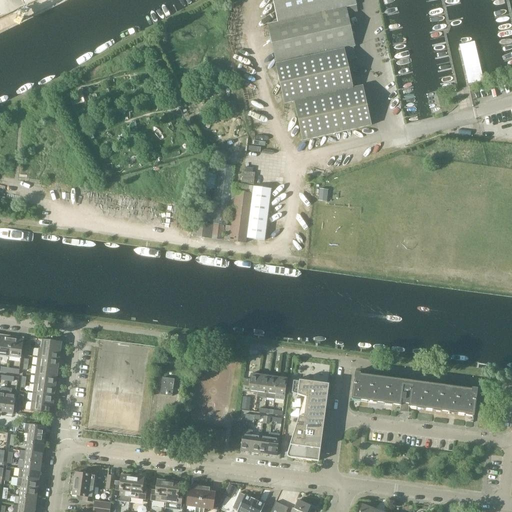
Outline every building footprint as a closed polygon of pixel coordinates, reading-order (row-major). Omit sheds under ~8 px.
[(276,64),(277,64),(286,103),(296,100),(304,140),(373,124),(364,85),(354,88),(345,48),(355,46),(348,14),(358,12),(355,0),(272,0),(277,22),(267,24),(276,64)] [(232,192),(235,167),(218,164),(200,172),(191,237),(199,237),(223,240),(224,226),(226,226),(225,241),(246,243),(246,238),(264,240),(271,189),(253,187),(252,194),(232,192)] [(320,189),(319,201),(326,202),(328,190),(320,189)] [(2,357),(8,357),(11,337),(5,336),(4,338),(0,336),(0,360),(1,361),(2,357)] [(16,338),(11,337),(8,357),(20,359),(23,340),(16,339),(16,338)] [(42,339),(40,348),(60,351),(61,341),(42,339)] [(60,351),(40,348),(39,348),(37,357),(59,360),(60,351)] [(37,357),(36,366),(58,369),(59,360),(37,357)] [(57,378),(58,369),(36,366),(35,375),(57,378)] [(249,392),(258,393),(260,375),(251,374),(250,380),(244,379),(242,391),(249,392)] [(400,411),(408,412),(409,407),(474,416),(477,390),(355,374),(352,400),(401,406),(400,411)] [(35,375),(34,384),(55,387),(57,378),(35,375)] [(257,397),(266,398),(269,376),(260,375),(258,393),(257,397)] [(266,398),(275,399),(278,378),(269,376),(266,398)] [(172,397),(175,379),(162,378),(160,395),(172,397)] [(287,379),(278,378),(275,399),(284,401),(287,379)] [(299,416),(287,454),(287,455),(287,456),(288,457),(289,457),(290,458),(319,461),(325,413),(324,413),(327,388),(327,387),(327,386),(326,386),(326,385),(325,385),(293,381),(292,393),(293,393),(297,394),(297,395),(306,398),(304,416),(299,416)] [(54,396),(55,387),(34,384),(33,393),(37,393),(54,396)] [(14,414),(16,396),(11,396),(12,389),(7,388),(6,395),(4,413),(14,414)] [(37,393),(35,402),(53,405),(54,396),(37,393)] [(53,405),(35,402),(31,402),(30,411),(52,413),(53,405)] [(248,411),(248,404),(241,403),(240,410),(248,411)] [(26,424),(24,433),(28,433),(45,436),(47,427),(26,424)] [(240,451),(249,452),(252,434),(252,430),(243,429),(240,451)] [(27,442),(44,445),(45,436),(28,433),(27,442)] [(277,456),(279,434),(270,433),(270,437),(267,455),(277,456)] [(258,453),(261,436),(252,434),(249,452),(258,453)] [(258,453),(267,455),(270,437),(261,436),(258,453)] [(27,442),(26,451),(43,454),(44,445),(27,442)] [(26,451),(25,460),(42,463),(43,454),(26,451)] [(41,471),(42,463),(25,460),(24,469),(41,471)] [(19,468),(18,477),(40,480),(41,471),(24,469),(19,468)] [(76,473),(74,484),(95,487),(97,472),(87,471),(87,474),(76,473)] [(115,496),(130,498),(133,477),(132,476),(133,474),(126,474),(126,476),(122,475),(121,486),(117,486),(115,496)] [(38,489),(40,480),(18,477),(17,486),(21,487),(38,489)] [(133,477),(130,498),(145,500),(146,490),(143,489),(144,478),(133,477)] [(151,501),(166,503),(169,482),(158,480),(156,491),(152,490),(151,501)] [(169,482),(166,503),(181,504),(182,494),(178,494),(180,483),(169,482)] [(93,502),(95,487),(74,484),(74,485),(71,485),(71,491),(73,491),(73,495),(83,496),(83,500),(93,502)] [(195,511),(199,511),(203,486),(194,485),(193,490),(189,489),(187,506),(196,508),(195,511)] [(217,510),(218,508),(224,494),(212,492),(213,488),(203,486),(199,511),(203,511),(204,509),(217,510)] [(21,487),(20,496),(37,498),(38,489),(21,487)] [(263,507),(264,504),(260,502),(240,492),(236,501),(241,503),(238,510),(241,511),(261,511),(263,507)] [(20,496),(19,505),(36,507),(37,498),(20,496)] [(307,511),(311,505),(298,500),(292,511),(307,511)] [(95,502),(94,508),(110,510),(111,504),(95,502)] [(275,502),(270,511),(286,511),(288,508),(275,502)]
